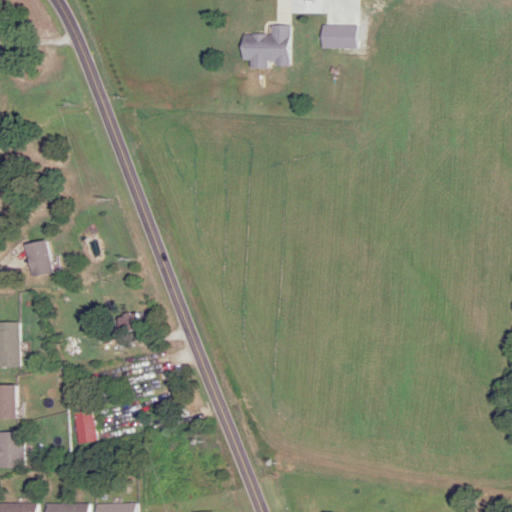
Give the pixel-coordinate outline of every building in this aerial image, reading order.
[(251,59),(259,59),(259,66),(299,66),(299,25),(279,25),(279,35),(251,35),(251,59)] [(35,245),(41,277),(64,273),(58,241),(35,245)] [(120,320),(124,337),(157,328),(153,312),(120,320)] [(29,322),(5,322),(5,367),(29,367),(29,322)] [(30,386),(7,386),(7,419),(30,419),(30,386)] [(84,402),(91,445),(111,442),(104,399),(84,402)] [(35,468),(35,433),(7,433),(7,468),(35,468)]
